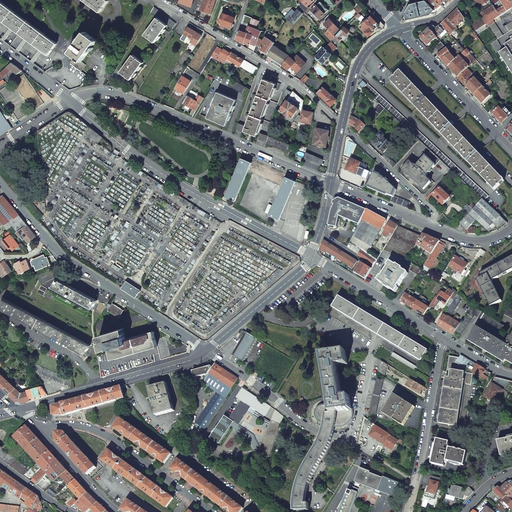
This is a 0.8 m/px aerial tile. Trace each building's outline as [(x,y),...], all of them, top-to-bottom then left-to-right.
[(57,44),(0,0),(0,19),(10,27),(12,28),(13,29),(25,38),(27,39),(28,40),(39,49),(42,50),(42,51),(48,55),(57,44)] [(107,0),(82,0),(99,13),(108,1),(107,0)] [(203,0),(200,11),(210,14),(215,0),(203,0)] [(427,0),(426,1),(434,10),(437,7),(438,8),(444,2),(443,2),(445,0),(427,0)] [(437,7),(434,10),(436,13),(438,11),(449,1),(447,0),(445,0),(443,2),(444,2),(438,8),(437,7)] [(480,15),(466,23),(473,32),(486,24),(511,8),(511,0),(501,0),(501,1),(500,1),(504,7),(496,11),(493,6),(485,11),(480,14),(480,15)] [(425,1),(418,2),(421,17),(431,14),(432,14),(432,13),(434,10),(426,1),(425,1)] [(320,2),(311,11),(319,19),(328,10),(320,2)] [(418,2),(411,4),(406,12),(408,20),(418,17),(421,17),(418,2)] [(360,5),(355,10),(358,13),(363,8),(360,5)] [(176,23),(154,7),(150,13),(157,18),(144,35),(154,43),(167,25),(172,28),(176,23)] [(292,9),(285,17),(293,24),(303,13),(298,9),(296,12),(292,9)] [(458,10),(448,19),(455,28),(458,25),(459,26),(463,22),(462,22),(464,19),(462,16),(458,10)] [(223,14),(219,23),(231,28),(235,18),(223,14)] [(363,24),(360,27),(369,36),(373,32),(373,31),(378,27),(379,27),(379,24),(378,23),(380,21),(375,16),(373,18),(371,16),(367,20),(366,19),(361,23),(363,24)] [(330,19),(324,25),(336,37),(341,31),(330,19)] [(446,21),(441,25),(450,35),(457,29),(455,28),(448,19),(446,21)] [(503,36),(494,23),(489,26),(488,25),(486,26),(487,28),(489,27),(497,39),(503,36)] [(236,39),(250,44),(250,43),(255,46),(256,45),(259,37),(261,31),(255,29),(255,28),(247,25),(245,33),(239,31),(236,39)] [(437,25),(428,28),(429,29),(437,38),(444,32),(439,26),(438,25),(437,25)] [(188,27),(184,33),(180,39),(189,44),(191,42),(197,32),(188,27)] [(350,32),(345,27),(341,31),(336,37),(327,46),(333,52),(342,43),(340,42),(342,39),(343,40),(344,39),(346,37),(346,36),(346,35),(350,32)] [(429,29),(420,38),(428,46),(436,39),(437,40),(438,39),(437,38),(429,29)] [(478,31),(475,33),(481,42),(483,41),(482,39),(485,37),(482,34),(481,35),(478,31)] [(82,61),(97,41),(85,32),(79,40),(70,52),(67,55),(73,59),(70,62),(70,64),(80,72),(86,64),(82,61)] [(197,32),(191,42),(196,45),(202,35),(197,32)] [(262,43),(263,44),(260,49),(263,51),(263,52),(264,53),(266,54),(268,54),(273,45),(275,43),(266,37),(264,40),(259,37),(256,45),(259,46),(262,43)] [(506,49),(499,54),(511,73),(511,55),(510,53),(511,51),(511,37),(510,38),(511,40),(504,45),(506,49)] [(496,40),(490,44),(496,53),(502,49),(496,40)] [(441,42),(435,49),(441,54),(447,49),(441,42)] [(290,56),(273,45),(268,54),(282,64),(290,56)] [(327,46),(317,57),(323,63),(333,52),(327,46)] [(217,47),(212,56),(224,63),(227,59),(231,52),(228,51),(227,52),(224,49),(223,51),(217,47)] [(455,55),(450,48),(447,49),(441,54),(438,56),(443,62),(448,67),(465,51),(462,48),(456,53),(457,54),(455,55)] [(472,52),(469,48),(465,51),(448,67),(453,73),(457,77),(455,79),(456,79),(458,78),(467,69),(476,60),(470,53),(472,52)] [(231,52),(227,59),(253,74),(256,69),(257,70),(258,68),(231,52)] [(133,55),(120,72),(130,80),(143,63),(133,55)] [(292,65),(298,71),(305,63),(297,55),(293,60),(290,56),(282,64),(288,70),(291,67),(292,65)] [(0,73),(3,77),(12,70),(18,74),(22,71),(20,69),(12,63),(7,66),(0,73)] [(459,79),(466,86),(474,80),(470,76),(472,74),(467,69),(458,78),(459,79)] [(390,81),(473,168),(472,169),(474,172),(476,170),(494,190),(505,181),(497,173),(485,160),(478,153),(471,146),(459,133),(452,126),(445,118),(433,106),(427,99),(420,92),(407,78),(400,71),(390,81)] [(263,82),(244,131),(257,136),(263,119),(262,119),(269,100),(270,100),(275,88),(278,90),(281,84),(276,82),(276,84),(264,79),(265,76),(261,75),(259,81),(263,82)] [(306,75),(300,81),(303,84),(309,78),(306,75)] [(340,75),(337,78),(345,85),(347,77),(343,77),(340,75)] [(182,76),(175,88),(184,93),(190,81),(182,76)] [(232,79),(228,85),(242,93),(246,87),(232,79)] [(474,80),(466,86),(471,91),(475,95),(483,87),(475,79),(474,80)] [(366,85),(363,89),(379,103),(385,109),(419,141),(431,152),(441,160),(453,172),(482,199),(484,201),(489,196),(368,84),(366,85)] [(475,95),(473,97),(475,100),(477,98),(480,102),(482,103),(490,95),(483,87),(475,95)] [(323,88),(318,93),(324,99),(323,101),(326,103),(327,101),(331,106),(337,100),(332,95),(332,96),(323,88)] [(292,93),(287,89),(279,109),(280,110),(282,112),(281,113),(289,118),(289,117),(291,118),(291,119),(293,121),(296,115),(294,114),(304,101),(293,91),(292,93)] [(218,92),(207,118),(226,126),(236,100),(218,92)] [(186,105),(192,109),(196,111),(204,98),(200,96),(197,101),(193,99),(188,96),(183,104),(186,105)] [(499,102),(489,111),(492,114),(502,105),(499,102)] [(379,103),(373,109),(379,115),(385,109),(379,103)] [(502,105),(492,114),(499,121),(502,124),(506,129),(511,123),(511,115),(508,118),(506,116),(509,113),(502,105)] [(0,136),(12,128),(0,109),(0,136)] [(302,110),(301,121),(312,124),(314,113),(302,110)] [(296,132),(298,124),(300,115),(298,115),(290,128),(296,132)] [(350,117),(349,123),(352,126),(359,132),(361,135),(370,125),(367,122),(364,125),(360,122),(357,120),(350,117)] [(238,123),(236,130),(242,132),(245,126),(238,123)] [(85,135),(98,144),(103,138),(90,128),(85,135)] [(317,128),(314,144),(326,147),(329,131),(317,128)] [(260,133),(257,139),(267,143),(269,136),(260,133)] [(380,138),(375,144),(384,153),(391,145),(383,138),(385,137),(382,134),(379,137),(380,138)] [(269,136),(267,143),(289,152),(290,145),(269,136)] [(306,152),(304,159),(320,166),(323,159),(306,152)] [(410,163),(403,170),(413,180),(424,189),(431,182),(425,177),(441,160),(431,152),(416,168),(410,163)] [(384,154),(382,157),(393,168),(397,164),(384,154)] [(235,201),(248,171),(282,186),(270,215),(278,218),(280,219),(296,181),(241,159),(240,161),(225,197),(227,198),(235,201)] [(351,159),(346,170),(356,175),(359,168),(361,163),(351,159)] [(359,168),(356,175),(367,179),(368,178),(370,172),(359,168)] [(371,179),(368,178),(367,179),(365,185),(378,191),(392,197),(390,201),(408,209),(410,202),(393,195),(395,189),(384,178),(374,173),(371,179)] [(434,198),(443,206),(450,198),(445,193),(446,191),(444,188),(442,190),(440,188),(433,196),(431,194),(426,199),(430,202),(434,198)] [(11,205),(3,195),(2,196),(0,197),(0,227),(4,225),(10,221),(19,215),(11,205)] [(328,225),(336,227),(339,216),(348,220),(351,221),(359,224),(362,220),(367,211),(339,198),(333,201),(333,204),(334,205),(331,211),(328,225)] [(464,219),(460,223),(467,230),(477,219),(489,206),(484,201),(482,199),(475,207),(473,209),(464,219)] [(464,219),(473,209),(468,205),(468,204),(459,214),(464,219)] [(489,206),(477,219),(488,230),(490,228),(492,229),(495,226),(499,229),(506,222),(489,206)] [(367,211),(362,220),(381,230),(386,220),(383,218),(373,214),(370,212),(367,211)] [(23,220),(19,215),(10,221),(4,225),(7,230),(13,226),(17,232),(19,231),(19,230),(27,225),(23,220)] [(367,254),(381,230),(362,220),(359,224),(350,241),(361,249),(361,250),(367,254)] [(398,226),(390,222),(385,229),(382,234),(387,237),(389,232),(393,234),(398,226)] [(34,233),(30,228),(27,225),(19,230),(19,231),(17,232),(16,232),(20,237),(21,236),(27,243),(36,236),(34,233)] [(393,234),(387,244),(410,254),(416,245),(422,236),(409,231),(398,226),(393,234)] [(422,236),(416,245),(432,255),(440,242),(431,238),(423,234),(422,236)] [(11,235),(11,236),(10,235),(3,241),(9,249),(11,247),(14,250),(20,245),(11,235)] [(432,255),(424,266),(432,270),(439,261),(436,259),(445,245),(448,246),(449,242),(448,242),(442,239),(440,242),(432,255)] [(323,240),(320,248),(325,251),(326,254),(329,257),(331,254),(336,258),(337,261),(341,264),(342,261),(348,265),(348,269),(352,271),(358,262),(323,240)] [(387,244),(383,250),(406,260),(410,254),(387,244)] [(454,244),(451,252),(455,253),(459,247),(459,246),(454,244)] [(480,249),(476,257),(481,259),(486,252),(480,249)] [(365,279),(377,260),(367,254),(361,250),(357,256),(369,263),(367,266),(360,261),(353,272),(355,273),(365,279)] [(44,255),(33,260),(37,270),(50,264),(48,257),(46,257),(44,255)] [(455,257),(449,266),(455,270),(454,272),(455,273),(456,274),(458,271),(461,274),(464,269),(467,264),(463,262),(460,259),(455,257)] [(488,274),(492,281),(511,270),(511,257),(510,259),(501,263),(498,265),(488,270),(487,271),(480,274),(482,278),(488,274)] [(20,261),(15,263),(21,273),(31,268),(27,260),(22,262),(21,260),(20,261)] [(391,262),(379,281),(380,282),(383,284),(395,292),(407,273),(391,262)] [(12,271),(7,264),(5,266),(2,263),(0,264),(0,272),(3,277),(12,271)] [(413,264),(409,270),(418,275),(421,270),(413,264)] [(461,274),(458,271),(456,274),(455,273),(454,274),(460,278),(462,274),(464,273),(466,271),(464,269),(461,274)] [(486,298),(491,307),(502,301),(492,281),(488,274),(482,278),(477,280),(484,293),(482,294),(481,295),(484,299),(486,298)] [(57,279),(53,287),(93,309),(97,300),(94,299),(88,295),(88,294),(85,292),(84,294),(70,286),(70,284),(67,283),(66,284),(57,279)] [(125,290),(136,297),(140,290),(126,281),(122,288),(125,290)] [(452,297),(455,299),(455,298),(458,294),(448,289),(445,294),(440,291),(430,306),(433,308),(438,300),(446,305),(450,299),(452,297)] [(45,292),(43,296),(53,301),(55,297),(45,292)] [(405,294),(400,301),(406,305),(412,308),(417,301),(411,297),(406,294),(405,294)] [(340,297),(333,308),(355,321),(378,335),(401,349),(421,362),(428,350),(416,343),(408,338),(397,331),(385,324),(373,317),(362,310),(351,303),(340,297)] [(455,299),(446,312),(452,315),(461,301),(455,298),(455,299)] [(4,299),(0,306),(0,307),(86,353),(90,345),(4,299)] [(417,301),(412,308),(418,312),(424,315),(429,308),(422,304),(417,301)] [(109,303),(106,308),(109,309),(108,310),(119,317),(124,310),(113,303),(112,305),(111,304),(109,303)] [(455,331),(461,335),(475,316),(500,332),(504,326),(473,306),(461,324),(455,331)] [(511,310),(506,307),(503,314),(511,318),(511,310)] [(321,323),(316,331),(358,357),(369,339),(327,313),(321,323)] [(453,321),(444,315),(437,325),(447,330),(453,334),(455,331),(461,324),(454,320),(453,321)] [(477,327),(469,340),(485,349),(503,360),(505,362),(506,360),(509,363),(510,362),(511,363),(511,335),(506,345),(477,327)] [(98,355),(102,377),(131,369),(170,357),(164,337),(156,339),(153,331),(126,339),(124,333),(125,333),(124,328),(100,335),(102,344),(101,345),(103,350),(111,347),(112,352),(98,355)] [(241,340),(232,356),(244,362),(258,339),(246,332),(242,339),(241,340)] [(331,403),(333,412),(337,412),(351,409),(350,399),(349,396),(342,397),(337,366),(348,364),(347,361),(345,351),(323,354),(331,403)] [(393,353),(391,356),(416,371),(418,368),(393,353)] [(459,358),(456,362),(465,368),(472,372),(472,371),(477,365),(475,364),(460,355),(459,358)] [(450,356),(447,374),(450,374),(451,370),(465,372),(465,368),(456,362),(459,358),(450,356)] [(381,361),(379,371),(385,376),(387,365),(381,361)] [(217,392),(196,423),(205,429),(236,383),(238,379),(215,364),(214,365),(209,367),(193,371),(195,378),(197,384),(203,383),(217,392)] [(36,365),(35,372),(39,373),(39,374),(42,374),(42,376),(46,376),(46,377),(50,377),(50,379),(53,379),(53,381),(57,380),(57,382),(60,382),(60,384),(64,384),(64,385),(68,385),(68,387),(71,387),(71,379),(68,379),(68,377),(64,377),(64,376),(61,376),(61,374),(57,374),(57,373),(54,373),(54,371),(50,371),(50,370),(47,370),(47,368),(43,368),(43,367),(39,367),(39,365),(36,365)] [(486,370),(477,365),(472,371),(480,376),(487,380),(489,378),(483,375),(486,370)] [(446,378),(439,423),(458,426),(465,384),(471,385),(473,374),(465,373),(465,372),(451,370),(450,374),(449,378),(446,377),(446,378)] [(0,373),(0,386),(4,391),(9,395),(15,388),(6,380),(0,373)] [(498,378),(495,377),(492,383),(503,390),(504,390),(508,392),(510,394),(511,393),(504,388),(510,381),(498,378)] [(377,378),(369,415),(375,417),(383,380),(377,378)] [(410,379),(406,385),(420,394),(423,389),(425,391),(427,389),(410,379)] [(157,385),(148,388),(156,416),(174,411),(166,383),(157,385)] [(503,390),(492,383),(483,396),(495,404),(498,399),(503,390)] [(29,398),(30,400),(33,399),(48,395),(41,386),(27,390),(28,391),(29,398)] [(53,407),(51,407),(51,415),(54,414),(55,415),(64,416),(124,398),(121,387),(111,390),(93,395),(61,404),(54,406),(53,407)] [(19,391),(15,388),(9,395),(10,396),(17,402),(21,403),(30,400),(29,398),(28,391),(25,392),(25,391),(21,392),(20,390),(19,391)] [(225,416),(210,437),(220,443),(232,425),(233,427),(233,428),(249,439),(254,449),(259,447),(254,435),(239,425),(251,407),(265,416),(271,407),(249,393),(243,388),(232,404),(236,406),(240,400),(241,401),(229,419),(225,416)] [(504,390),(503,390),(498,399),(499,400),(500,398),(503,400),(508,392),(504,390)] [(395,395),(383,414),(403,426),(410,415),(415,407),(395,395)] [(323,423),(324,423),(325,423),(326,420),(326,417),(326,413),(333,412),(331,403),(329,403),(325,404),(320,405),(318,406),(317,407),(316,410),(315,411),(315,412),(315,415),(316,418),(318,421),(319,422),(321,423),(323,423)] [(336,421),(335,426),(336,427),(337,427),(338,427),(341,427),(344,426),(346,425),(347,424),(349,423),(350,421),(352,418),(353,415),(353,409),(351,409),(337,412),(336,416),(336,421)] [(273,413),(259,453),(269,456),(284,417),(275,410),(273,413)] [(295,505),(295,509),(309,509),(308,503),(305,503),(305,501),(307,501),(308,498),(307,498),(306,498),(307,490),(309,483),(310,482),(311,482),(313,480),(312,479),(311,479),(313,475),(316,469),(318,465),(320,465),(322,463),(321,462),(320,462),(327,450),(329,444),(332,438),(333,433),(335,426),(336,421),(336,416),(337,412),(333,412),(326,413),(326,417),(326,420),(325,423),(324,430),(323,431),(320,442),(317,446),(308,461),(303,471),(299,480),(298,484),(296,490),(295,496),(295,501),(295,505)] [(468,412),(464,434),(472,436),(476,416),(468,412)] [(33,432),(27,426),(14,437),(26,450),(38,439),(33,432)] [(197,426),(195,430),(202,435),(204,431),(197,426)] [(376,426),(370,435),(385,444),(390,436),(391,435),(376,426)] [(57,432),(56,433),(57,441),(71,457),(87,475),(96,467),(64,432),(61,432),(57,432)] [(385,444),(384,446),(385,447),(385,446),(392,450),(398,441),(390,436),(385,444)] [(498,441),(501,456),(505,455),(511,453),(511,436),(510,437),(510,438),(498,441)] [(50,451),(38,439),(26,450),(38,463),(50,451)] [(435,450),(432,464),(444,466),(445,461),(448,448),(449,442),(437,439),(435,450)] [(448,448),(445,461),(464,465),(467,452),(448,448)] [(14,458),(1,449),(0,449),(0,458),(8,464),(14,458)] [(109,450),(103,460),(116,470),(166,507),(173,498),(109,450)] [(55,457),(50,451),(38,463),(43,468),(47,473),(59,462),(55,457)] [(18,462),(16,459),(10,464),(12,467),(13,467),(15,469),(16,469),(18,471),(19,471),(21,473),(24,475),(31,469),(33,466),(31,464),(28,468),(27,467),(26,468),(24,465),(23,466),(21,463),(21,464),(19,462),(18,462)] [(180,460),(173,470),(181,476),(228,511),(240,511),(243,508),(180,460)] [(62,464),(59,462),(47,473),(56,482),(61,477),(68,471),(62,464)] [(0,468),(0,484),(10,492),(17,482),(6,473),(0,468)] [(47,473),(43,468),(33,477),(30,480),(32,481),(35,484),(47,473)] [(360,468),(356,481),(376,488),(375,490),(379,491),(380,490),(398,497),(403,484),(384,477),(383,478),(370,473),(370,472),(365,470),(360,468)] [(35,474),(31,469),(24,475),(29,480),(35,474)] [(74,478),(68,471),(61,477),(69,486),(76,480),(74,478)] [(473,475),(465,482),(469,487),(470,487),(477,480),(473,475)] [(51,486),(43,479),(36,485),(45,491),(47,490),(51,486)] [(83,487),(76,480),(69,486),(81,499),(88,493),(83,487)] [(10,492),(22,500),(27,488),(23,485),(17,482),(10,492)] [(511,498),(511,483),(510,485),(507,482),(501,488),(499,486),(498,487),(506,495),(509,498),(508,498),(509,497),(511,499),(511,498)] [(60,492),(54,484),(51,486),(47,490),(55,496),(60,492)] [(448,489),(446,500),(457,502),(458,498),(463,499),(464,495),(469,497),(470,496),(474,492),(469,487),(465,491),(462,491),(463,489),(453,487),(452,490),(448,489)] [(493,490),(503,500),(506,495),(498,487),(493,490)] [(22,500),(21,501),(31,508),(33,509),(34,508),(36,504),(39,497),(36,495),(27,488),(22,500)] [(348,490),(339,511),(350,511),(358,494),(349,490),(348,490)] [(488,495),(494,503),(499,498),(492,491),(488,495)] [(93,498),(88,493),(81,499),(91,509),(98,503),(93,498)] [(507,505),(511,510),(511,509),(511,502),(508,498),(509,498),(506,495),(503,500),(501,501),(503,503),(504,502),(507,505)] [(71,496),(64,503),(72,507),(76,504),(78,502),(74,499),(71,496)] [(87,511),(91,509),(81,499),(78,502),(76,504),(78,507),(80,508),(83,511),(87,511)] [(484,499),(479,505),(473,511),(475,511),(483,511),(487,507),(489,504),(484,499)] [(146,511),(129,500),(122,510),(125,511),(146,511)] [(100,504),(98,503),(91,509),(95,511),(105,511),(106,510),(100,504)]
